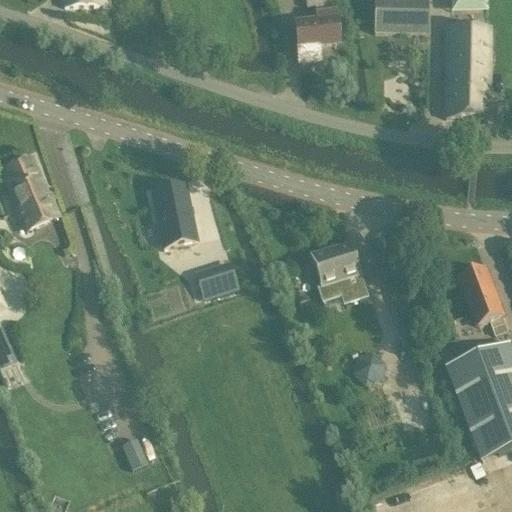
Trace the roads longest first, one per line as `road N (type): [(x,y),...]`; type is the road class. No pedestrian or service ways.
road 1 (unclassified): [(0,17),(372,134),(511,144)]
road 2 (tertiary): [(0,98),(372,207),(511,225)]
